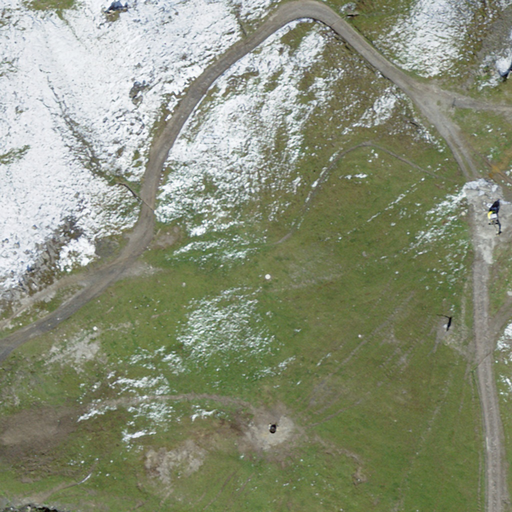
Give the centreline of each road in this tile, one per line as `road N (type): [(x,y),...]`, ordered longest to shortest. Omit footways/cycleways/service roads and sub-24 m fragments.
road 1 (track): [(433,109),(311,12),(282,11),(187,106),(126,257),(69,311),(0,355)]
road 2 (track): [(433,109),(480,201),(492,511)]
